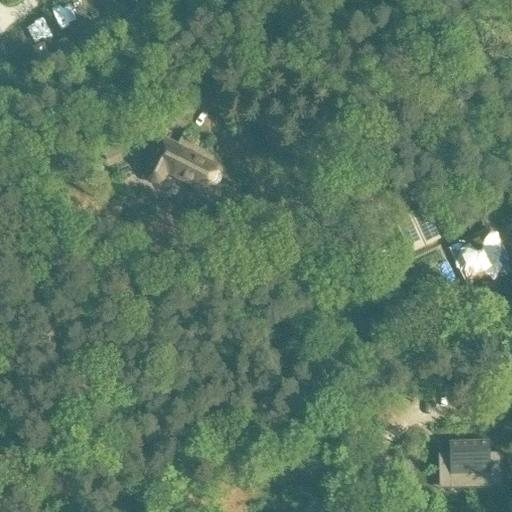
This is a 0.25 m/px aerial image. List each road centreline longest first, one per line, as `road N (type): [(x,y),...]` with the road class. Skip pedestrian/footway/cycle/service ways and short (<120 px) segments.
road 1 (track): [(511,148),(441,168),(278,310),(236,364),(216,426),(191,447),(36,511)]
road 2 (track): [(511,35),(385,97),(350,97),(280,77),(246,84),(175,129)]
road 3 (track): [(108,511),(255,446),(342,435),(376,450)]
road 4 (track): [(430,414),(376,450),(375,511)]
